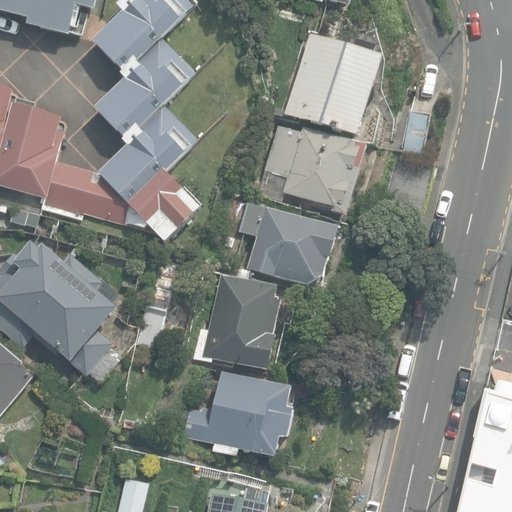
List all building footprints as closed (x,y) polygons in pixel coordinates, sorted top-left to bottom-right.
[(100,11),(102,0),(0,0),(0,7),(2,8),(1,12),(34,20),(33,26),(74,36),(82,6),(100,11)] [(133,146),(103,175),(163,236),(170,244),(207,206),(189,188),(188,189),(172,173),(191,155),(190,154),(202,142),(169,107),(189,88),(188,86),(200,75),(166,39),(199,8),(191,0),(128,0),(122,6),(129,12),(98,42),(128,72),(126,75),(130,80),(100,109),(129,139),(127,141),(133,146)] [(359,48),(314,34),(288,116),(366,140),(392,58),(382,55),(384,48),(361,41),(359,48)] [(85,214),(163,236),(103,175),(61,163),(68,133),(63,131),(67,118),(14,105),(19,91),(0,85),(0,185),(46,199),(43,209),(83,220),(85,214)] [(425,153),(432,113),(408,109),(402,148),(425,153)] [(305,204),(354,218),(374,148),(307,128),(306,134),(280,126),(260,195),(285,202),(287,194),(306,200),(305,204)] [(241,232),(261,238),(251,269),(312,287),(330,278),(335,260),(339,261),(347,231),(271,208),(271,210),(251,204),(241,232)] [(234,248),(237,239),(227,236),(225,245),(234,248)] [(2,272),(5,275),(0,280),(0,327),(25,350),(38,336),(58,354),(60,352),(89,377),(118,345),(103,332),(124,309),(102,289),(107,283),(75,255),(69,262),(50,245),(46,250),(38,243),(22,260),(17,255),(2,272)] [(282,299),(285,288),(223,275),(206,357),(276,372),(283,337),(280,336),(288,301),(282,299)] [(0,423),(1,422),(0,421),(0,420),(36,378),(22,366),(24,364),(0,343),(0,423)] [(240,451),(276,459),(281,440),(288,441),(296,411),(288,409),(293,390),(222,373),(213,410),(202,407),(200,412),(190,410),(184,437),(216,445),(215,452),(238,457),(240,451)] [(495,394),(487,392),(477,434),(459,511),(511,511),(511,386),(498,383),(495,394)] [(120,511),(143,511),(150,485),(127,480),(120,511)] [(209,511),(268,511),(270,508),(213,497),(209,511)]
